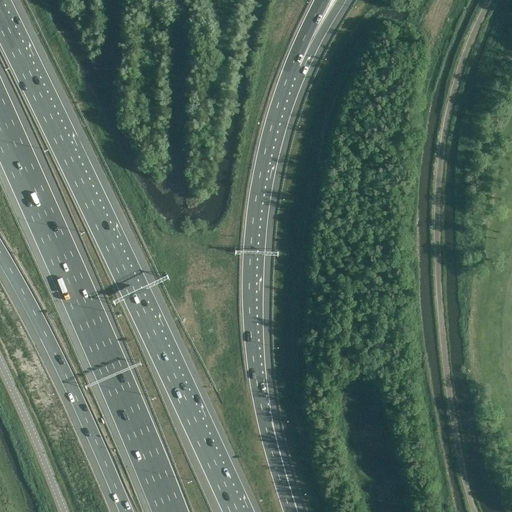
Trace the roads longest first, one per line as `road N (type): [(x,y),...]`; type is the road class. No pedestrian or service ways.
road 1 (motorway): [(233,511),(0,21)]
road 2 (motorway): [(290,511),(263,420),(254,310),(262,181),(298,67)]
road 3 (motorway): [(0,116),(167,511)]
road 4 (motorway): [(0,262),(57,362),(125,511)]
road 5 (unknown): [(74,511),(0,337)]
road 6 (unclassified): [(62,511),(0,360)]
